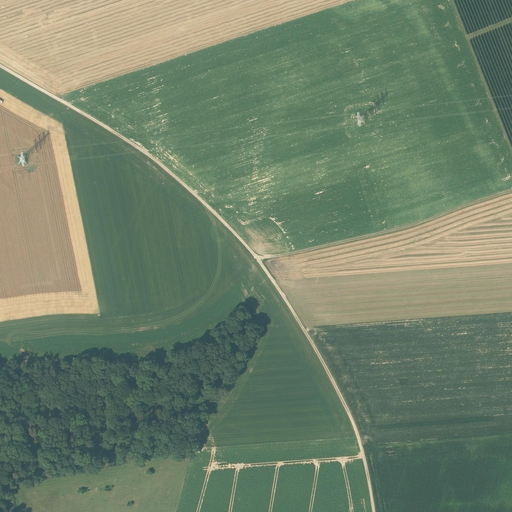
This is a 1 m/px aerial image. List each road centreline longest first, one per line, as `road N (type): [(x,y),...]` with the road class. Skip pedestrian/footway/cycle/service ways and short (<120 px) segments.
road 1 (track): [(373,511),(348,411),(252,253),(116,133),(0,65)]
road 2 (track): [(511,190),(398,229),(257,260)]
